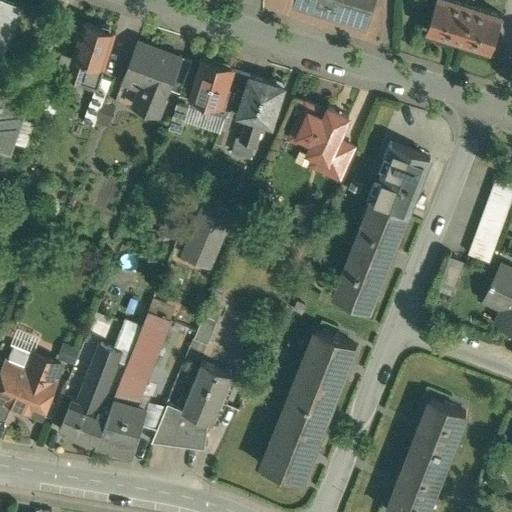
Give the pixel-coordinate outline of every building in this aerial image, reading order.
[(0,0),(0,53),(22,5),(11,0),(0,0)] [(375,0),(312,0),(370,18),(375,0)] [(503,13),(460,0),(436,0),(428,28),(493,48),(503,13)] [(100,26),(85,22),(74,56),(75,57),(105,66),(116,31),(113,30),(110,25),(104,23),(100,26)] [(179,58),(138,42),(125,78),(143,85),(135,105),(159,114),(169,87),(180,60),(178,60),(179,58)] [(193,59),(180,54),(179,58),(178,60),(180,60),(169,87),(180,92),(193,59)] [(105,66),(75,57),(69,76),(98,86),(105,66)] [(192,96),(190,103),(191,103),(229,115),(236,91),(226,87),(233,68),(233,67),(230,66),(228,63),(221,61),(218,63),(205,58),(192,96)] [(242,71),(233,68),(226,87),(236,91),(242,71)] [(271,77),(269,78),(268,78),(252,74),(239,111),(249,114),(241,137),(256,142),(257,142),(264,119),(273,122),(278,108),(279,108),(283,97),(281,97),(285,84),(284,83),(283,81),(283,80),(271,77)] [(39,80),(31,103),(41,107),(50,84),(39,80)] [(30,102),(0,90),(0,147),(12,152),(30,102)] [(181,92),(170,127),(182,130),(191,103),(190,103),(192,96),(181,92)] [(327,110),(306,100),(298,118),(299,119),(291,136),(304,142),(302,147),(329,159),(330,159),(339,138),(350,115),(329,105),(327,110)] [(256,142),(241,137),(237,135),(233,150),(252,156),(256,142)] [(339,138),(330,159),(329,159),(324,169),(341,176),(355,145),(339,138)] [(431,155),(394,141),(396,142),(390,157),(388,156),(388,157),(390,158),(380,184),(377,183),(377,184),(379,185),(374,199),(371,198),(371,199),(372,200),(408,214),(431,155)] [(511,178),(498,174),(494,185),(511,191),(511,178)] [(511,191),(494,185),(470,252),(490,260),(511,199),(511,191)] [(207,195),(186,246),(215,258),(237,207),(207,195)] [(372,200),(335,293),(371,308),(408,214),(372,200)] [(455,253),(442,288),(455,293),(469,259),(455,253)] [(511,268),(501,264),(494,279),(493,278),(492,281),(493,281),(486,296),(487,297),(489,293),(508,302),(499,321),(511,327),(511,268)] [(172,318),(150,309),(145,319),(168,328),(172,318)] [(133,350),(125,371),(147,380),(168,328),(145,319),(141,330),(133,350)] [(141,330),(123,323),(115,343),(133,350),(141,330)] [(317,327),(262,463),(303,480),(357,343),(317,327)] [(102,341),(79,399),(100,407),(122,350),(102,341)] [(29,367),(8,359),(0,378),(0,397),(12,402),(42,414),(56,378),(55,377),(62,362),(34,351),(33,352),(35,352),(29,367)] [(233,372),(203,359),(183,407),(210,418),(214,420),(233,372)] [(147,380),(125,371),(114,397),(137,404),(147,380)] [(79,399),(73,396),(60,427),(83,437),(83,440),(91,443),(94,441),(98,442),(99,439),(109,411),(100,407),(79,399)] [(0,397),(0,415),(5,418),(7,417),(12,402),(0,397)] [(137,404),(114,397),(99,439),(133,449),(132,453),(134,453),(147,407),(137,404)] [(431,397),(387,509),(395,511),(427,511),(430,506),(426,504),(430,493),(435,495),(436,494),(431,492),(435,481),(439,482),(451,452),(447,450),(452,438),(457,440),(452,438),(456,427),(460,428),(467,411),(431,397)] [(183,407),(169,401),(153,440),(206,447),(210,418),(183,407)]
